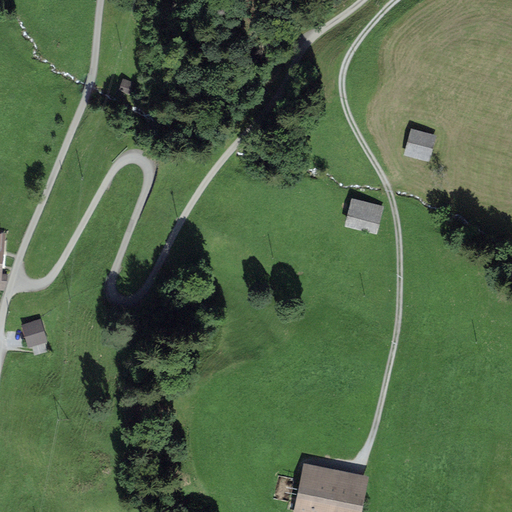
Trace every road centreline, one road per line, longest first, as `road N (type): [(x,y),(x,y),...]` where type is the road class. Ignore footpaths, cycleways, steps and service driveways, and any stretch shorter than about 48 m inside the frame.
road 1 (track): [(389,0),(343,64),(349,116),(387,184),(401,251),(396,324),(365,454)]
road 2 (unclassified): [(100,0),(93,78),(13,277),(0,352)]
